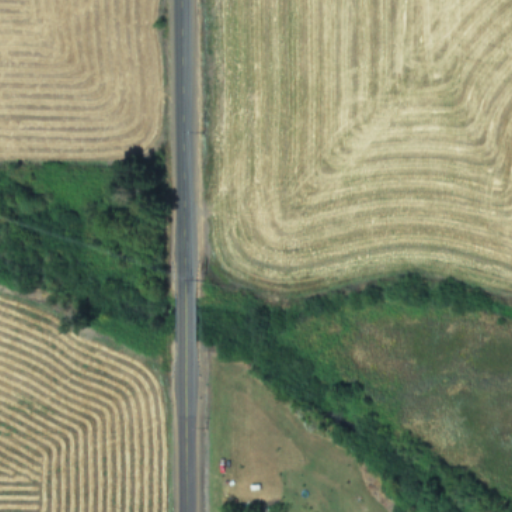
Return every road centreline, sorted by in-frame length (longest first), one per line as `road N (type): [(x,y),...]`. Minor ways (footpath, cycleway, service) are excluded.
road 1 (tertiary): [(179,260),(172,0)]
road 2 (tertiary): [(181,511),(181,375)]
